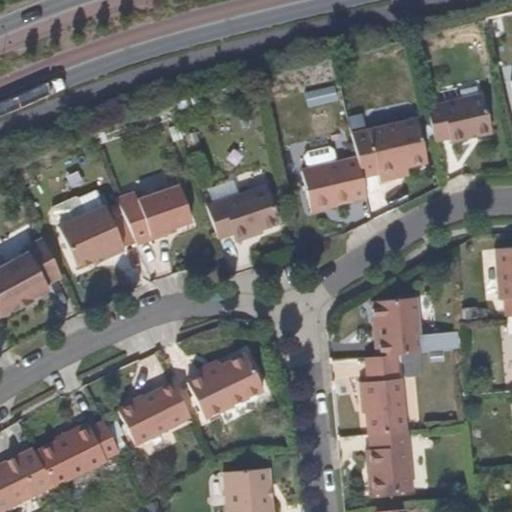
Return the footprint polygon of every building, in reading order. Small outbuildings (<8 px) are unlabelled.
[(436,109),(447,149),(487,138),(477,97),(436,109)] [(422,160),(411,115),(366,127),(378,181),(404,174),(403,167),(422,160)] [(378,181),(366,127),(350,131),(356,157),(357,165),(362,185),(378,181)] [(193,147),(206,143),(201,130),(188,134),(193,147)] [(357,165),(356,157),(302,170),(302,177),(309,208),(334,201),(364,193),(362,185),(357,165)] [(135,199),(149,241),(166,236),(164,231),(190,223),(177,186),(135,199)] [(264,227),(252,187),(205,202),(218,241),(234,236),(237,235),(250,231),(264,227)] [(49,222),(68,261),(84,253),(115,239),(98,200),(49,222)] [(310,212),(335,206),(334,201),(309,208),(310,212)] [(46,283),(51,278),(55,278),(59,277),(36,229),(21,239),(21,245),(0,256),(0,312),(41,291),(48,286),(46,283)] [(252,240),(250,231),(237,235),(234,236),(237,242),(240,245),(248,244),(252,240)] [(115,239),(84,253),(87,260),(119,246),(115,239)] [(511,247),(491,249),(494,297),(502,296),(503,316),(511,315),(511,247)] [(456,347),(455,329),(416,332),(413,294),(378,296),(382,352),(402,351),(456,347)] [(411,428),(408,375),(403,375),(402,351),(382,352),(371,352),(372,377),(366,377),(370,431),(411,428)] [(189,381),(206,416),(266,386),(248,352),(206,373),(203,374),(189,381)] [(203,374),(206,373),(220,365),(217,358),(200,367),(203,374)] [(193,417),(175,381),(119,409),(138,446),(193,417)] [(107,453),(117,447),(100,412),(35,447),(51,480),(53,486),(106,459),(107,453)] [(368,447),(370,493),(415,492),(412,435),(370,437),(371,446),(368,447)] [(35,447),(33,443),(0,458),(0,504),(51,480),(35,447)] [(267,511),(263,468),(216,473),(220,511),(267,511)]
